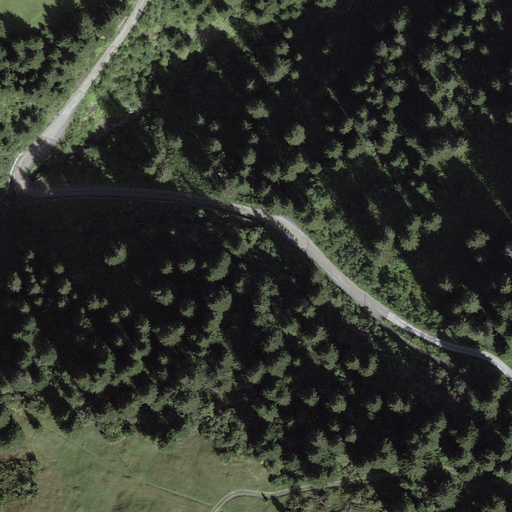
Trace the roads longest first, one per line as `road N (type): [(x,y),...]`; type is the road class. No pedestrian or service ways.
road 1 (unclassified): [(511,381),(493,361),(410,327),(348,286),(269,219),(190,198),(18,182),(139,0)]
road 2 (track): [(511,500),(434,467),(232,494),(212,511)]
road 3 (track): [(353,289),(403,340),(472,375),(511,418)]
